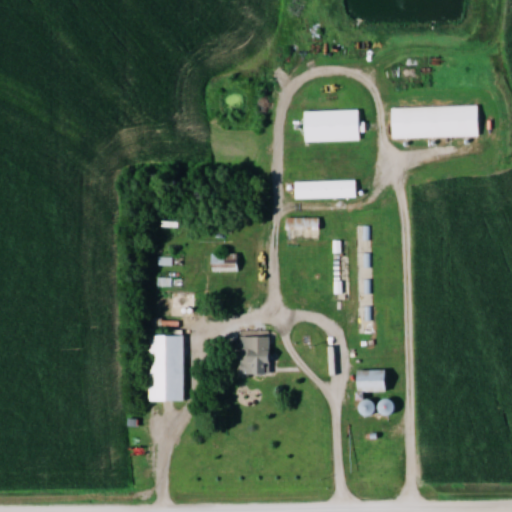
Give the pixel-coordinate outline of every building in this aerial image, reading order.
[(394,138),(482,136),(481,104),(393,106),(394,138)] [(364,140),(364,122),(361,122),(361,109),(306,110),(307,141),(364,140)] [(358,198),(358,180),(296,180),(296,198),(358,198)] [(287,238),(321,238),(321,217),(287,217),(287,238)] [(239,254),(214,254),(214,271),(239,271),(239,254)] [(172,315),(195,315),(195,293),(172,293),(172,315)] [(186,336),(152,336),(152,401),(186,401),(186,336)] [(273,337),(243,337),(243,375),(273,375),(273,337)] [(389,369),(359,369),(359,392),(389,392),(389,369)] [(393,399),(383,402),(386,415),(396,412),(393,399)]
